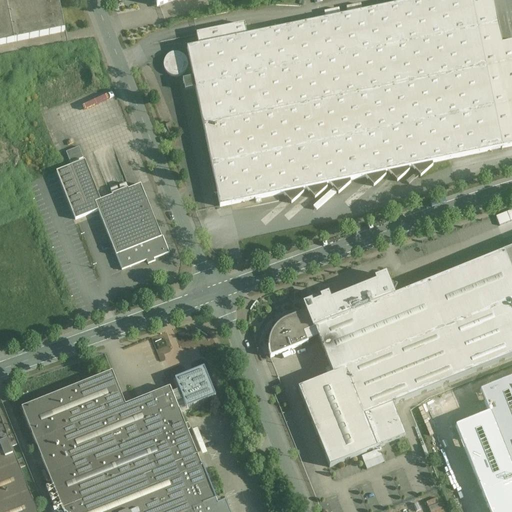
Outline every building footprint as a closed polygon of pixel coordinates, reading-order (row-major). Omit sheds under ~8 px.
[(0,0),(0,44),(65,31),(58,0),(0,0)] [(198,46),(187,49),(220,207),(283,194),(304,190),(308,189),(326,185),(331,184),(350,180),(367,177),(386,173),(390,172),(410,168),(413,167),(432,163),(511,146),(511,43),(502,46),(492,0),(419,0),(247,36),(198,46)] [(245,25),(196,35),(198,46),(247,36),(245,25)] [(163,68),(166,73),(170,75),(174,76),(179,76),(183,73),(186,70),(187,65),(187,60),(184,56),(181,53),(176,52),(172,52),(167,54),(164,58),(162,63),(163,68)] [(71,164),(84,159),(80,147),(66,151),(71,164)] [(84,162),(56,173),(75,221),(98,212),(95,203),(99,201),(84,162)] [(432,163),(413,167),(421,175),(432,163)] [(410,168),(390,172),(397,180),(410,168)] [(386,173),(367,177),(374,185),(386,173)] [(350,180),(331,184),(339,193),(350,180)] [(168,255),(140,185),(99,201),(95,203),(98,212),(122,273),(168,255)] [(326,185),(308,189),(315,197),(326,185)] [(304,190),(283,194),(291,202),(304,190)] [(511,305),(511,271),(505,253),(394,297),(315,329),(333,376),(298,390),(319,441),(329,468),(376,449),(364,417),(391,407),(511,357),(511,336),(502,310),(511,305)] [(315,329),(394,297),(394,296),(397,287),(388,283),(386,276),(375,281),(376,284),(330,302),(328,296),(320,299),(320,302),(311,300),(310,303),(303,306),(306,312),(282,321),(275,328),(270,337),(268,347),(269,353),(271,358),(308,343),(304,334),(315,329)] [(511,305),(502,310),(511,336),(511,305)] [(204,368),(175,380),(179,391),(172,394),(176,404),(183,401),(187,409),(216,397),(204,368)] [(21,409),(62,511),(197,457),(176,404),(172,394),(170,388),(126,406),(111,373),(21,409)] [(511,511),(511,379),(480,392),(489,414),(455,427),(489,511),(511,511)] [(364,417),(376,449),(384,445),(383,443),(403,435),(391,407),(364,417)] [(36,511),(0,417),(0,511),(36,511)] [(378,449),(362,457),(368,469),(384,461),(378,449)] [(201,466),(197,457),(62,511),(192,511),(215,501),(216,501),(202,466),(201,466)] [(229,511),(226,501),(217,505),(215,501),(192,511),(229,511)]
